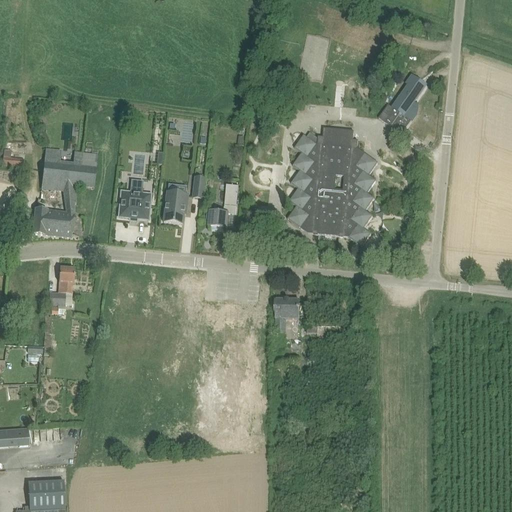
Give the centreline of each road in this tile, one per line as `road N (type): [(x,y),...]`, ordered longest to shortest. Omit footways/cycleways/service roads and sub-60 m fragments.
road 1 (unclassified): [(435,285),(57,249),(0,256)]
road 2 (unclassified): [(435,285),(461,0)]
